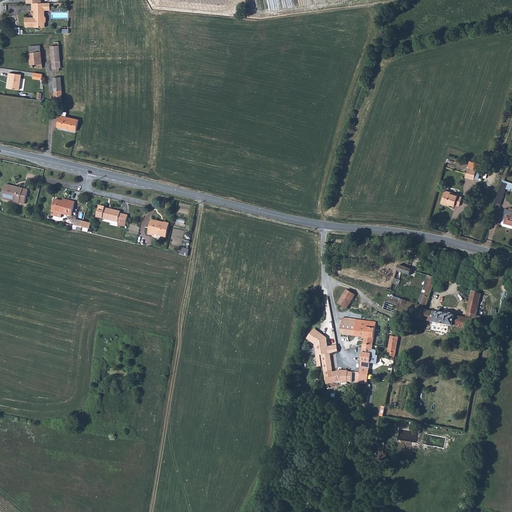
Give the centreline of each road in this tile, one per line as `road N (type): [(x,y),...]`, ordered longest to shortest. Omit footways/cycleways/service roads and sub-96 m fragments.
road 1 (secondary): [(0,150),(325,225)]
road 2 (secondary): [(325,225),(411,234),(511,259)]
road 3 (residential): [(325,225),(327,285),(344,362)]
